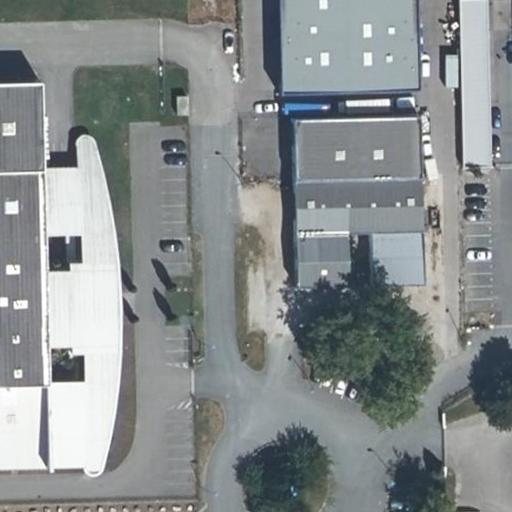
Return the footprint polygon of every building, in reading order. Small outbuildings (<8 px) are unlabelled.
[(413,0),(279,0),(281,89),(415,86),(413,0)] [(0,173),(40,173),(41,84),(0,85),(0,173)] [(187,94),(176,94),(176,114),(187,113),(187,94)] [(286,117),(286,182),(413,174),(412,115),(286,117)] [(78,149),(78,172),(80,237),(74,237),(75,265),(111,265),(109,235),(104,207),(99,178),(92,149),(78,149)] [(0,474),(85,472),(83,384),(77,384),(77,356),(113,355),(111,265),(75,265),(74,237),(80,237),(78,172),(40,173),(0,173),(0,474)] [(370,234),(416,232),(413,174),(286,182),(293,294),(348,291),(345,236),(370,234)] [(416,232),(370,234),(372,283),(418,281),(416,232)] [(112,385),(113,355),(77,356),(77,384),(83,384),(85,472),(99,472),(109,414),(112,385)]
